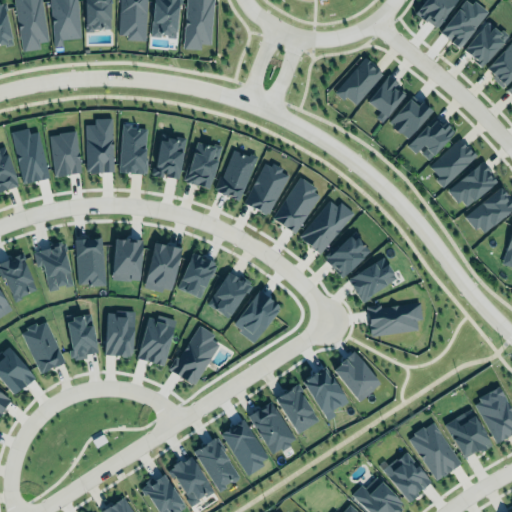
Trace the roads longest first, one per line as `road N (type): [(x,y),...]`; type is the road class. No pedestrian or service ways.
road 1 (tertiary): [(511,335),(379,183),(269,111),(138,77),(58,77),(0,88)]
road 2 (residential): [(0,218),(56,202),(137,202),(200,220),(263,255),(321,317)]
road 3 (residential): [(22,511),(321,317)]
road 4 (residential): [(14,511),(5,461),(19,428),(63,390),(105,386),(143,394),(171,419)]
road 5 (residential): [(511,148),(374,20)]
road 6 (residential): [(244,0),(273,26),(318,38),(357,29),(391,0)]
